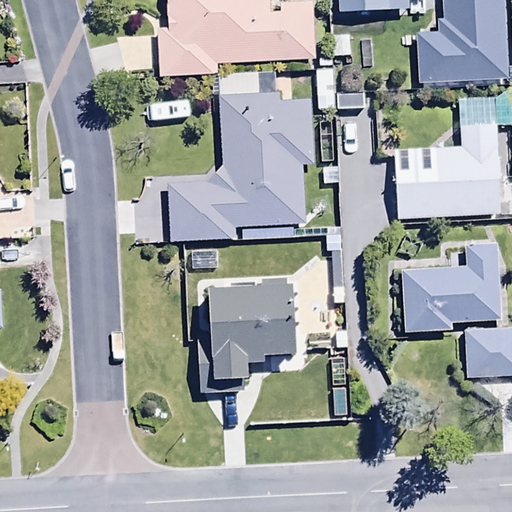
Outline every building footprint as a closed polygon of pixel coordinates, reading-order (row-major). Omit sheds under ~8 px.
[(310,64),(308,0),(164,0),(165,33),(155,33),(156,80),(214,79),(213,67),(310,64)] [(332,74),(314,74),(315,115),(346,114),(346,97),(333,98),(332,74)] [(217,78),(219,168),(201,187),(166,188),(167,245),(292,242),(291,228),(304,228),(303,170),(310,170),(308,76),(217,78)] [(393,152),(395,223),(497,221),(494,128),(457,129),(457,151),(393,152)] [(451,272),(400,274),(402,337),(449,336),(449,326),(498,325),(496,250),(450,251),(451,272)] [(258,292),(205,294),(208,350),(195,351),(196,397),(237,396),(236,384),(243,383),(242,367),(260,367),(260,360),(291,358),(288,283),(258,285),(258,292)] [(507,333),(464,334),(465,382),(511,380),(511,317),(507,318),(507,333)]
